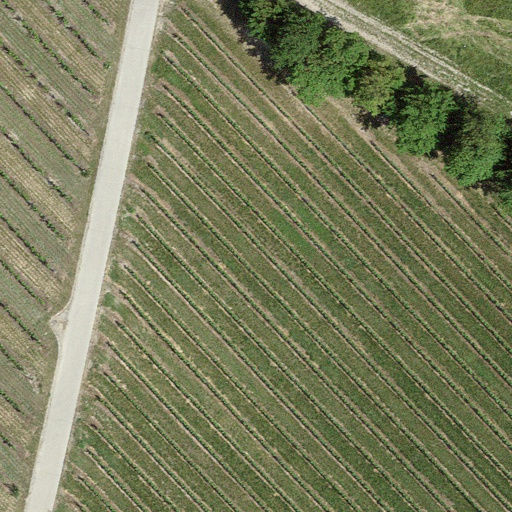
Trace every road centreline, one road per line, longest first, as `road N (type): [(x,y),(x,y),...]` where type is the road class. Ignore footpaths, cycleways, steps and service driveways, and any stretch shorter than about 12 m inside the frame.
road 1 (track): [(147,0),(38,511)]
road 2 (track): [(321,0),(511,113)]
